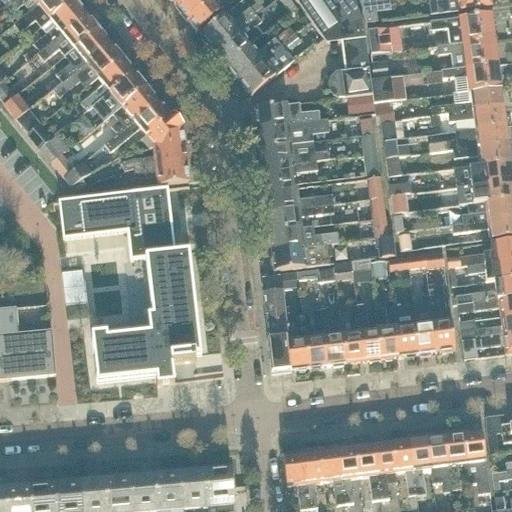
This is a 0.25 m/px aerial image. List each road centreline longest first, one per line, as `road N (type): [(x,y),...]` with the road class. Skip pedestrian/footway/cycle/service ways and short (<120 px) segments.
road 1 (residential): [(123,0),(216,117),(252,413)]
road 2 (residential): [(252,413),(511,388)]
road 3 (residential): [(0,433),(252,413)]
